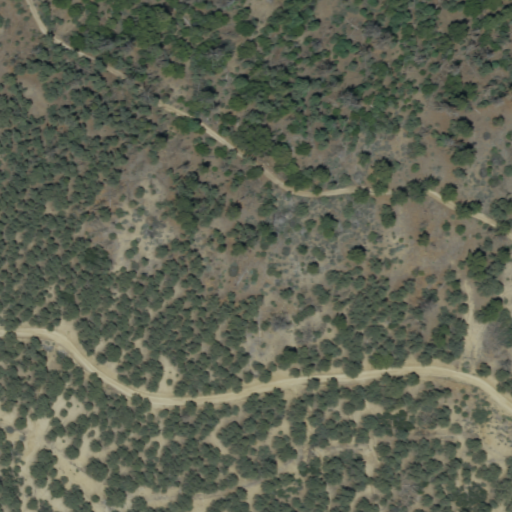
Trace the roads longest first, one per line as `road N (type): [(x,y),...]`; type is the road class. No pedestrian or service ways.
road 1 (track): [(511,232),(423,188),(310,195),(279,184),(114,68),(64,47),(29,0)]
road 2 (track): [(511,409),(475,380),(410,365),(158,397),(121,386),(61,336),(0,329)]
